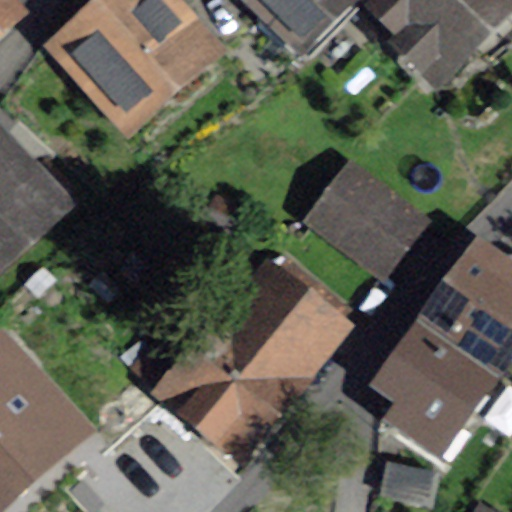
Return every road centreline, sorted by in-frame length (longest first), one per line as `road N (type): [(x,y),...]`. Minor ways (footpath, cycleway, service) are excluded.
road 1 (residential): [(218,511),(361,351)]
road 2 (residential): [(361,351),(511,202)]
road 3 (residential): [(350,511),(366,403),(361,351)]
